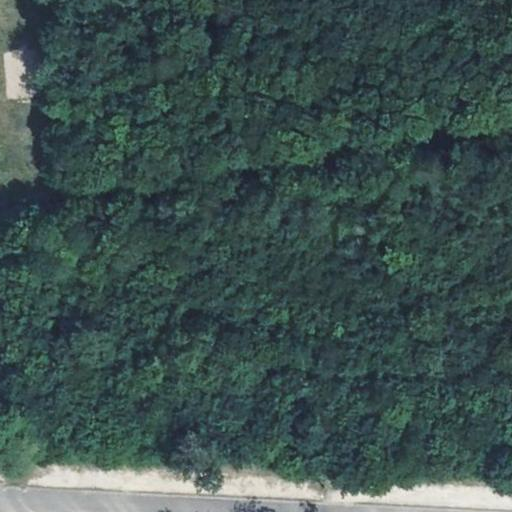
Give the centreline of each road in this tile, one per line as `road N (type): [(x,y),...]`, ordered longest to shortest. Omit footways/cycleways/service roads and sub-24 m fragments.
road 1 (track): [(0,207),(511,115)]
road 2 (unclassified): [(258,511),(0,498)]
